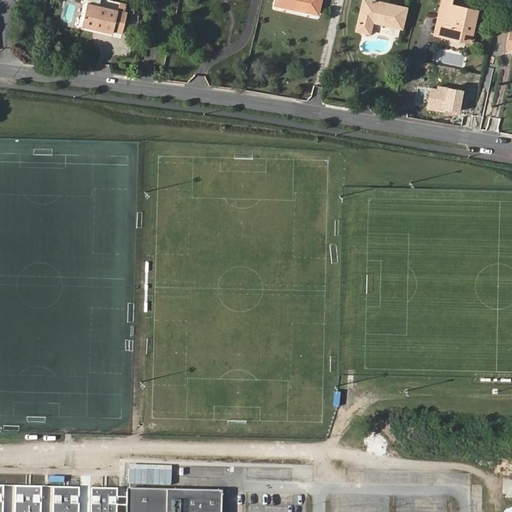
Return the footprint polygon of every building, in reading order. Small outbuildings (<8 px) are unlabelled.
[(275,0),(274,3),(317,13),(319,0),(275,0)] [(402,29),(407,6),(377,0),(361,0),(355,31),(370,34),(372,23),(402,29)] [(448,18),(443,36),(460,40),(463,30),(470,33),(475,9),(451,4),(452,0),(441,0),(438,16),(448,18)] [(125,10),(86,2),(81,26),(109,32),(110,30),(121,32),(125,10)] [(438,16),(434,34),(443,36),(448,18),(438,16)] [(463,30),(460,40),(468,42),(470,33),(463,30)] [(164,511),(165,490),(125,488),(124,511),(164,511)] [(18,489),(17,511),(41,511),(42,490),(18,489)] [(218,511),(219,491),(165,490),(164,511),(218,511)] [(55,491),(54,511),(78,511),(79,491),(55,491)] [(90,511),(114,511),(115,492),(92,492),(90,511)]
